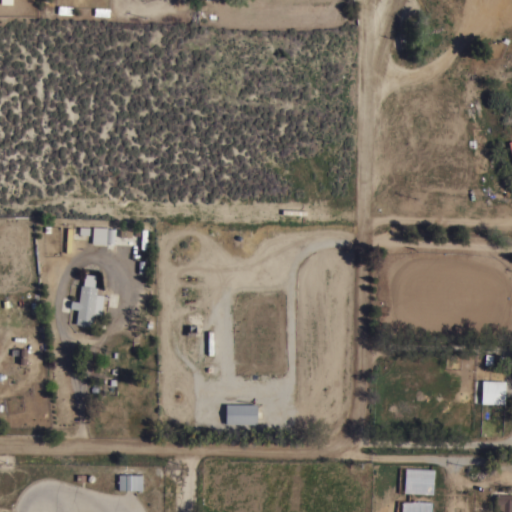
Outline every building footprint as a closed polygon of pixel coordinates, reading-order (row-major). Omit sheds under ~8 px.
[(72,6),(72,14),(57,13),(57,5),(72,6)] [(92,226),(107,227),(107,228),(114,228),(113,243),(106,243),(91,243),(92,226)] [(80,284),(82,285),(84,273),(95,274),(94,286),(96,286),(95,293),(103,294),(100,314),(93,313),(91,325),(75,323),(80,284)] [(482,379),(505,380),(503,403),(481,402),(482,379)] [(256,403),(256,423),(225,423),(225,403),(256,403)] [(118,473),(141,474),(141,489),(118,489),(118,473)] [(495,511),(495,493),(511,493),(511,511),(495,511)]
